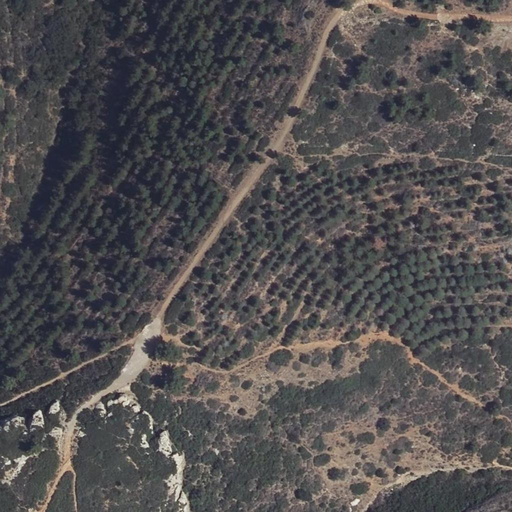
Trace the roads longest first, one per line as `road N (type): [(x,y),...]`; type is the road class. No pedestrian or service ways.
road 1 (track): [(0,406),(154,324),(280,136),(336,21),(367,0)]
road 2 (track): [(44,511),(67,463),(76,412),(130,372),(154,324)]
